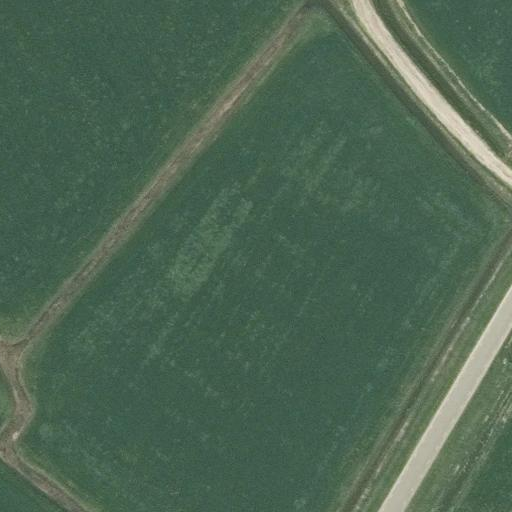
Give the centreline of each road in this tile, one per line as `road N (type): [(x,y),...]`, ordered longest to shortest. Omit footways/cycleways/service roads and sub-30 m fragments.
road 1 (track): [(361,0),(369,23),(421,85),(511,180)]
road 2 (tertiary): [(391,511),(511,308)]
